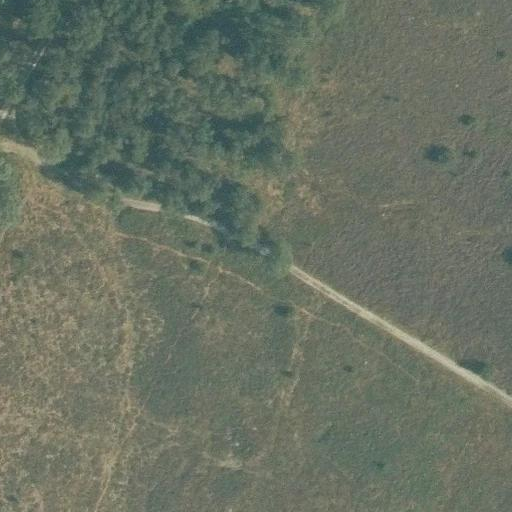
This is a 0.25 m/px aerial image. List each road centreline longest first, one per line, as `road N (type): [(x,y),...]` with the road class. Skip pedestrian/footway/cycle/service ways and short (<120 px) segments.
road 1 (track): [(0,135),(80,186),(218,224),(511,404)]
road 2 (track): [(71,0),(0,115)]
